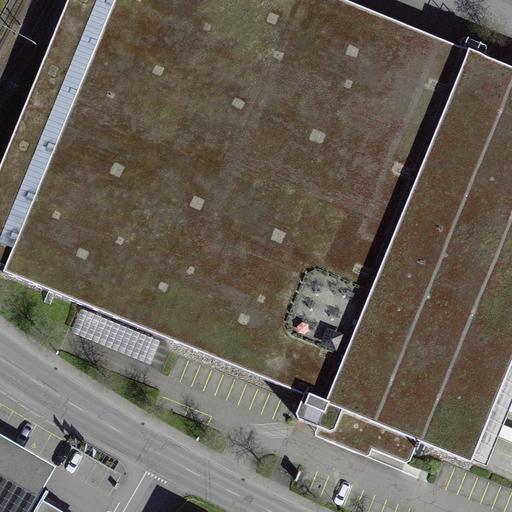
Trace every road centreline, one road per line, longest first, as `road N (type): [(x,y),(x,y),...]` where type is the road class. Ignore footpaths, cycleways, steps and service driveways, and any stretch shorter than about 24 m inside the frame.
road 1 (unknown): [(477,511),(258,416),(225,487)]
road 2 (residential): [(275,511),(67,404),(0,355)]
